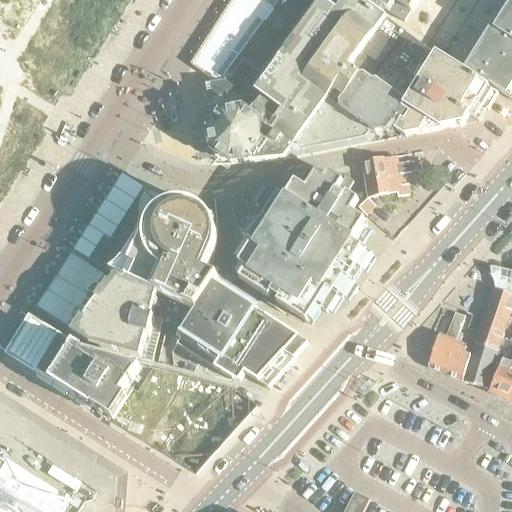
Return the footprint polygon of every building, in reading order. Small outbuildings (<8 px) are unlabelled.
[(234,0),(193,65),(215,80),(233,77),(234,88),(236,101),(243,100),(251,99),(254,100),(245,112),(243,110),(222,114),(209,131),(213,152),(230,165),(283,161),(284,162),(359,147),(369,145),(376,136),(388,134),(397,120),(398,121),(399,123),(400,125),(405,124),(411,117),(403,111),(408,104),(407,104),(438,57),(381,17),(357,0),(234,0)] [(357,0),(381,17),(384,11),(405,23),(419,0),(357,0)] [(494,24),(464,73),(463,74),(498,95),(497,94),(498,93),(511,100),(511,3),(498,27),(494,24)] [(463,74),(464,73),(438,57),(407,104),(408,104),(403,111),(411,117),(405,124),(400,125),(395,133),(406,139),(443,130),(443,129),(445,125),(450,129),(464,126),(465,125),(462,124),(467,116),(479,123),(480,121),(478,121),(485,109),(488,111),(498,95),(463,74)] [(363,170),(365,181),(399,175),(421,171),(420,161),(398,165),(396,158),(384,160),(363,164),(364,170),(363,170)] [(123,172),(73,251),(88,261),(98,267),(102,269),(107,272),(112,274),(157,295),(197,314),(215,286),(219,280),(206,274),(212,260),(213,257),(214,254),(216,248),(217,242),(216,231),(213,224),(211,220),(208,216),(205,213),(200,210),(195,207),(188,205),(183,204),(177,205),(171,206),(167,207),(143,192),(147,187),(123,172)] [(262,211),(254,223),(244,238),(248,241),(234,262),(241,266),(235,277),(277,304),(274,309),(282,314),(285,309),(312,326),(321,311),(327,315),(337,298),(343,301),(372,255),(361,248),(372,232),(362,225),(365,221),(351,212),(358,202),(347,195),(346,196),(338,191),(346,179),(335,172),(332,177),(329,174),(329,175),(325,181),(316,175),(307,190),(291,180),(280,196),(269,189),(257,207),(262,211)] [(401,186),(399,175),(365,181),(368,199),(397,195),(398,199),(409,197),(407,185),(401,186)] [(376,208),(368,200),(359,209),(366,217),(376,208)] [(63,298),(48,320),(79,340),(90,347),(137,359),(139,359),(145,336),(148,337),(154,318),(151,317),(157,295),(112,274),(107,272),(102,269),(98,267),(88,261),(73,251),(53,281),(61,286),(56,294),(63,298)] [(463,337),(459,335),(446,376),(463,383),(486,390),(491,377),(497,359),(501,346),(503,340),(511,312),(511,271),(488,266),(488,267),(490,275),(493,281),(494,289),(494,290),(492,289),(483,319),(478,335),(470,359),(463,356),(466,348),(459,345),(463,337)] [(215,286),(197,314),(176,346),(234,382),(240,372),(270,391),(298,360),(295,358),(304,343),(215,286)] [(438,335),(429,366),(428,369),(446,376),(459,335),(465,317),(455,314),(448,338),(438,335)] [(468,332),(478,335),(483,319),(473,316),(468,332)] [(17,337),(7,354),(33,371),(35,368),(56,334),(29,318),(17,337)] [(56,334),(35,368),(107,414),(114,419),(129,396),(125,393),(141,368),(135,366),(85,352),(75,346),(56,334)] [(79,340),(75,346),(85,352),(135,366),(137,359),(90,347),(79,340)] [(511,344),(511,342),(503,340),(501,346),(510,350),(511,344)] [(504,362),(497,359),(491,377),(496,379),(489,394),(511,403),(511,377),(511,376),(511,365),(511,357),(506,357),(504,362)] [(355,493),(354,494),(345,511),(364,511),(370,501),(355,493)]
